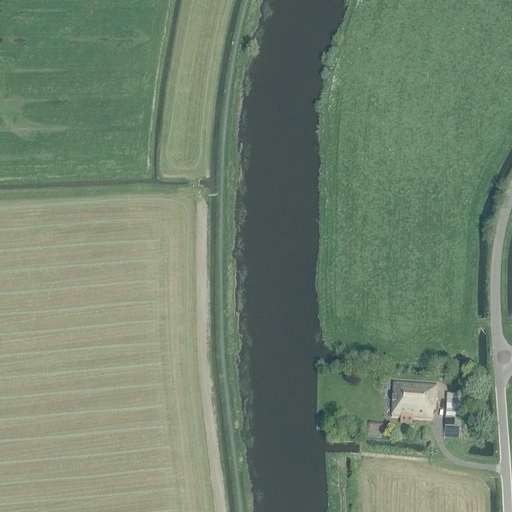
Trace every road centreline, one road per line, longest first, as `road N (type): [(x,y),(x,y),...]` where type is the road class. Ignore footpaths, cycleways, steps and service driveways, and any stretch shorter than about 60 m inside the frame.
road 1 (tertiary): [(499,357),(494,287),(511,191)]
road 2 (tertiary): [(507,511),(499,357)]
